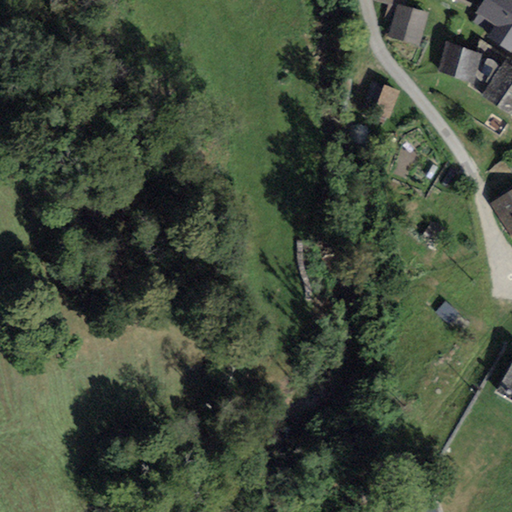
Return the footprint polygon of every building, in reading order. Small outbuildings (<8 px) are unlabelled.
[(490,32),(485,39),(511,55),(511,54),(511,0),(483,0),(474,13),(478,16),(474,21),(490,32)] [(384,19),(392,21),(396,7),(388,5),(384,19)] [(404,7),(397,5),(396,7),(392,21),(388,37),(420,46),(429,13),(404,7)] [(481,55),(447,44),(438,72),(472,84),(481,55)] [(511,61),(506,57),(481,95),(511,116),(511,61)] [(393,117),(402,90),(387,85),(378,111),(393,117)] [(497,195),(511,184),(511,175),(503,161),(483,174),(497,195)] [(511,190),(490,205),(511,236),(511,190)] [(511,364),(496,391),(511,400),(511,364)]
